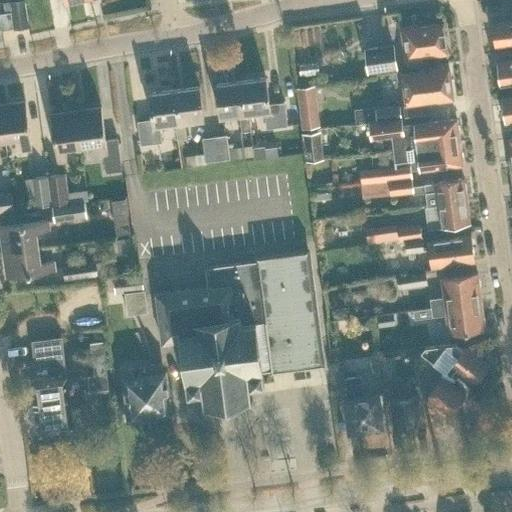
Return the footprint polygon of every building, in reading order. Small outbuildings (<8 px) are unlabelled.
[(27,27),(23,1),(23,0),(14,0),(9,1),(12,29),(27,27)] [(495,46),(511,43),(511,21),(492,24),(495,46)] [(422,56),(446,53),(443,24),(416,28),(416,25),(401,27),(405,62),(423,60),(422,56)] [(368,70),(394,67),(392,47),(365,50),(368,70)] [(300,75),(318,73),(316,60),(298,63),(300,75)] [(511,62),(497,64),(499,86),(511,84),(511,62)] [(405,105),(452,99),(447,67),(401,73),(405,105)] [(267,128),(287,126),(284,102),(269,103),(266,79),(241,82),(245,114),(249,114),(265,112),(267,128)] [(251,131),(249,114),(245,114),(241,82),(216,85),(220,117),(239,115),(241,132),(251,131)] [(296,87),(301,127),(319,125),(314,84),(296,87)] [(178,122),(184,122),(203,120),(200,88),(174,91),(178,122)] [(184,122),(178,122),(174,91),(149,94),(152,120),(138,121),(141,145),(161,143),(159,125),(175,123),(177,140),(186,139),(184,122)] [(511,96),(501,97),(504,122),(511,120),(511,96)] [(19,151),(29,149),(23,101),(0,104),(0,117),(3,139),(18,137),(19,151)] [(378,121),(401,117),(400,106),(376,109),(378,121)] [(105,173),(120,171),(116,139),(103,140),(99,108),(74,111),(79,146),(94,144),(96,157),(103,156),(105,173)] [(64,148),(79,146),(74,111),(49,114),(55,162),(65,161),(64,148)] [(459,141),(456,119),(427,123),(414,125),(403,127),(401,117),(378,121),(370,122),(372,139),(392,136),(394,150),(459,141)] [(325,158),(321,129),(304,131),(308,160),(325,158)] [(230,158),(227,133),(214,135),(217,160),(230,158)] [(203,153),(204,162),(217,160),(214,135),(201,136),(203,153)] [(421,169),(462,164),(459,141),(394,150),(396,164),(359,168),(361,182),(388,179),(411,176),(410,169),(421,168),(421,169)] [(264,147),(265,158),(278,156),(276,146),(264,147)] [(204,162),(203,153),(185,156),(186,167),(205,164),(204,162)] [(45,175),(49,202),(50,202),(50,203),(69,200),(65,171),(45,175)] [(35,204),(49,202),(45,175),(32,177),(34,195),(35,204)] [(424,185),(415,186),(412,186),(411,176),(388,179),(389,194),(413,191),(413,193),(425,191),(426,205),(438,204),(438,203),(466,199),(464,178),(423,183),(424,185)] [(34,195),(32,177),(25,178),(27,196),(34,195)] [(0,210),(14,209),(11,191),(0,192),(0,210)] [(125,198),(111,200),(113,212),(114,212),(127,210),(125,198)] [(428,228),(469,223),(466,199),(438,203),(438,204),(426,205),(425,206),(428,228)] [(87,216),(84,200),(51,204),(53,221),(87,216)] [(0,241),(1,251),(36,247),(34,231),(47,229),(46,219),(0,225),(0,241)] [(420,237),(419,223),(396,226),(396,224),(365,228),(367,243),(398,239),(398,240),(420,237)] [(132,251),(130,236),(116,238),(118,253),(132,251)] [(430,266),(474,261),(471,236),(427,242),(430,266)] [(423,249),(421,237),(404,239),(405,251),(423,249)] [(5,275),(52,269),(51,259),(38,261),(36,247),(1,251),(5,275)] [(271,372),(304,367),(322,365),(308,250),(257,256),(258,261),(206,267),(208,287),(155,294),(162,344),(180,342),(186,397),(201,396),(202,408),(216,407),(217,416),(238,413),(237,404),(250,402),(249,389),(263,387),(261,371),(271,370),(271,372)] [(97,274),(95,260),(62,265),(64,279),(97,274)] [(427,283),(425,270),(395,275),(397,287),(427,283)] [(430,307),(479,301),(476,273),(441,277),(443,296),(428,298),(430,307)] [(144,289),(142,274),(112,277),(114,292),(144,289)] [(128,315),(147,313),(145,290),(125,292),(128,315)] [(449,334),(483,329),(479,301),(430,307),(413,309),(414,318),(431,316),(431,317),(446,315),(449,334)] [(377,315),(378,325),(394,324),(393,314),(377,315)] [(370,328),(369,316),(357,318),(358,330),(370,328)] [(94,384),(109,383),(107,335),(92,336),(94,384)] [(38,429),(73,425),(62,337),(32,341),(35,362),(52,360),(54,377),(32,380),(38,429)] [(422,352),(421,354),(430,361),(431,359),(450,374),(454,370),(472,384),(486,365),(455,342),(425,346),(421,351),(422,352)] [(397,377),(394,354),(380,356),(383,379),(397,377)] [(430,361),(421,354),(413,364),(423,372),(434,380),(431,385),(433,387),(424,398),(447,416),(464,395),(438,375),(442,370),(430,361)] [(349,430),(380,426),(376,394),(362,396),(359,375),(344,377),(342,362),(330,363),(332,384),(345,383),(347,398),(345,398),(349,430)] [(128,417),(167,413),(161,364),(139,367),(140,378),(124,379),(128,417)] [(394,428),(419,424),(416,397),(410,398),(408,383),(396,384),(399,400),(390,401),(394,428)]
